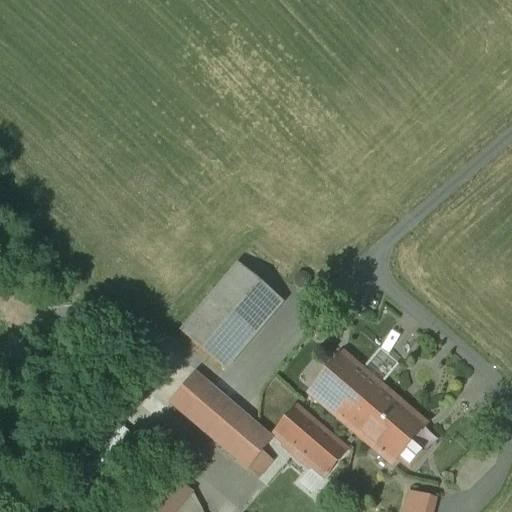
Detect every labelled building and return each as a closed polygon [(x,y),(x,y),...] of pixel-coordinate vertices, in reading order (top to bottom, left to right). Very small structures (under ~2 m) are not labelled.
[(281,301),(239,263),(183,326),(226,363),(281,301)] [(432,416),(344,345),(307,390),(396,461),(432,416)] [(197,370),(171,402),(251,467),(277,435),(197,370)] [(353,445),(299,402),(277,430),(331,472),(353,445)] [(161,511),(182,511),(200,492),(183,477),(156,508),(161,511)] [(414,489),(407,511),(441,511),(445,497),(414,489)]
